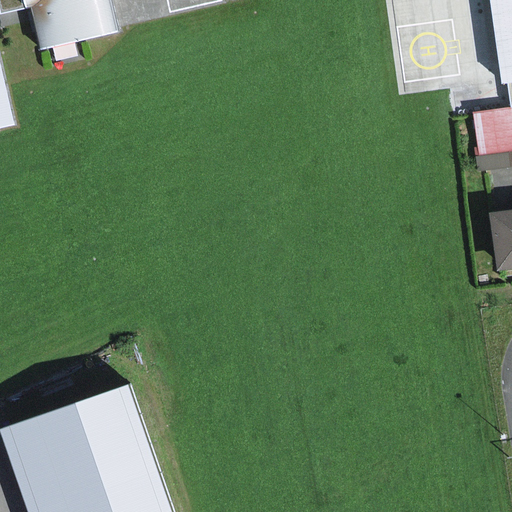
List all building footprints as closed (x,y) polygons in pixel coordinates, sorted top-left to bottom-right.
[(111,0),(0,0),(0,9),(1,16),(26,10),(37,57),(50,54),(84,46),(121,38),(119,29),(111,0)] [(511,0),(496,0),(508,83),(511,82),(511,0)] [(511,105),(479,110),(485,152),(511,148),(511,105)] [(511,262),(511,213),(491,216),(496,264),(511,262)] [(177,511),(132,382),(7,426),(36,511),(177,511)]
